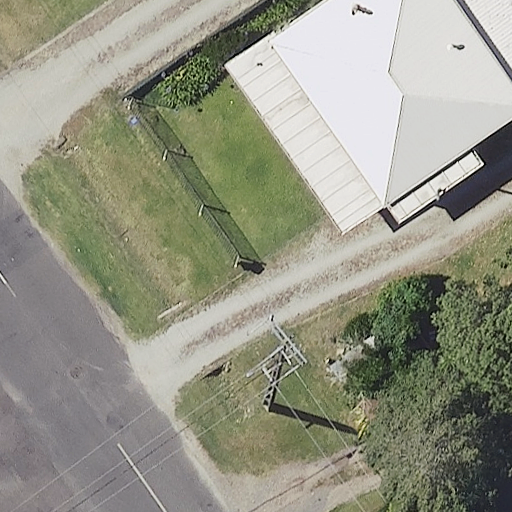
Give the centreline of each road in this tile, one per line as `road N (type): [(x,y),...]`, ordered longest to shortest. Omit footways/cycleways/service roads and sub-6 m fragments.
road 1 (residential): [(167,511),(77,383)]
road 2 (residential): [(77,383),(0,271)]
